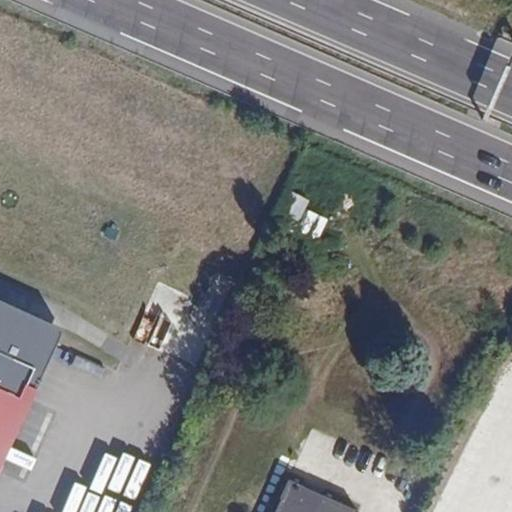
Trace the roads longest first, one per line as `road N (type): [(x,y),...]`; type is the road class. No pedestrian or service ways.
road 1 (motorway): [(106,0),(511,175)]
road 2 (motorway): [(511,85),(314,0)]
road 3 (unknown): [(0,496),(41,482),(70,459),(102,399)]
